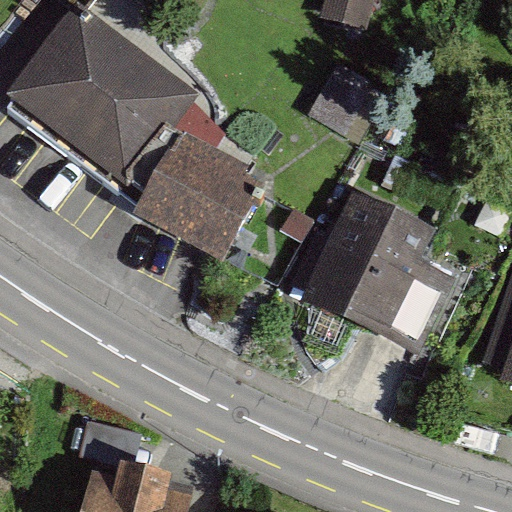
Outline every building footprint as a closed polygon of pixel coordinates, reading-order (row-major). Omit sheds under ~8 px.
[(337,0),(333,23),(380,33),(387,0),(337,0)] [(189,101),(82,19),(9,114),(143,215),(226,260),(260,195),(238,184),(244,173),(168,133),(189,101)] [(353,64),(325,115),(344,126),(364,137),(393,87),(353,64)] [(453,230),(374,198),(330,304),(444,350),(471,284),(437,270),(453,230)] [(222,511),(223,509),(107,484),(101,511),(222,511)]
